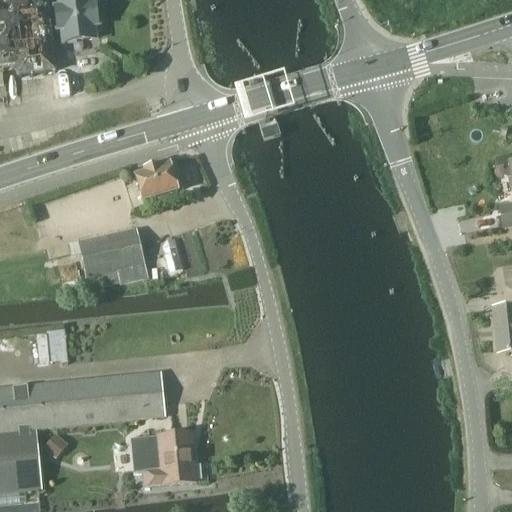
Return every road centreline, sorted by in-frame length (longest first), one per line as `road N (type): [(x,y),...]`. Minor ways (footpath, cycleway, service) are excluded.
road 1 (unclassified): [(474,511),(465,360),(369,70)]
road 2 (unclassified): [(303,511),(264,275),(197,119)]
road 3 (tertiary): [(0,179),(197,119)]
road 4 (unclassified): [(186,80),(0,125)]
road 5 (tertiary): [(197,119),(369,70)]
road 6 (tertiary): [(369,70),(511,26)]
